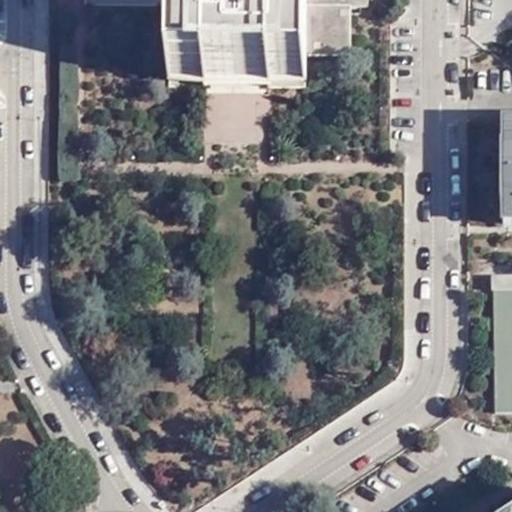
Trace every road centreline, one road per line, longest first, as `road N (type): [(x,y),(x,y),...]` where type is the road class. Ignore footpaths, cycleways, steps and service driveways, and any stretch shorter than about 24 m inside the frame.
road 1 (residential): [(253,511),(429,391),(438,344),(440,182),(429,0)]
road 2 (residential): [(4,0),(5,319),(130,511)]
